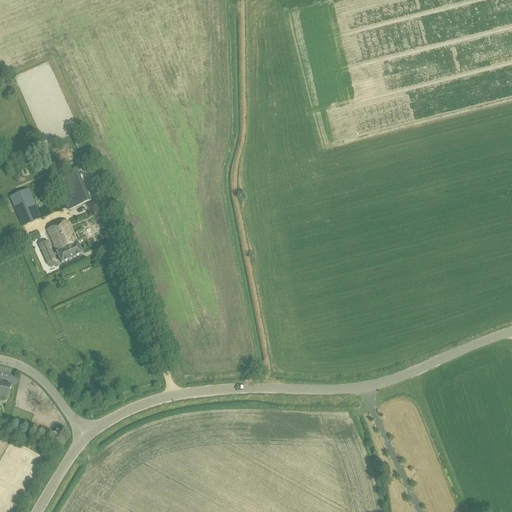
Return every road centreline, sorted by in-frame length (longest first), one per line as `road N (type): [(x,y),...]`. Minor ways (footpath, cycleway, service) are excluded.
road 1 (unclassified): [(85,433),(179,394),(364,388),(511,333)]
road 2 (unknown): [(364,388),(418,511)]
